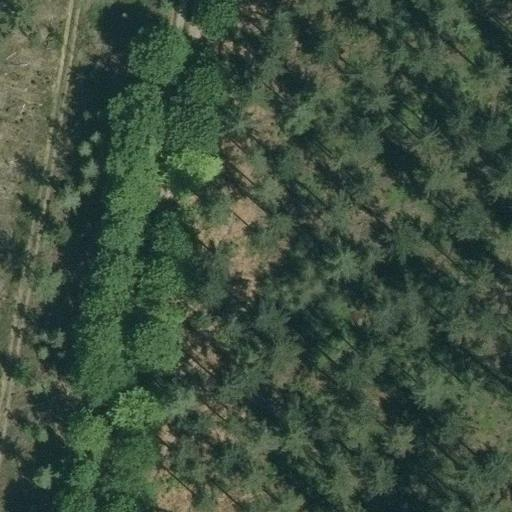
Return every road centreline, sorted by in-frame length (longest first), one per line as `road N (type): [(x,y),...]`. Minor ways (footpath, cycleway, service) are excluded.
road 1 (track): [(106,511),(199,0)]
road 2 (track): [(92,0),(0,467)]
